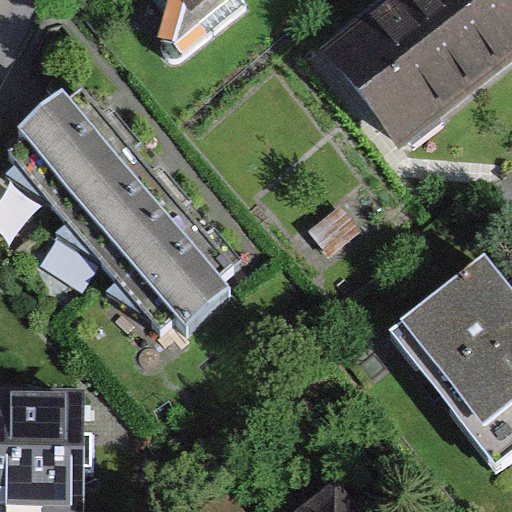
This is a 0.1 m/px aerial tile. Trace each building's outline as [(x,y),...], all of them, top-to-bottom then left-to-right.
[(164,0),(173,11),(162,57),(172,65),(182,63),(251,14),(238,0),(164,0)] [(511,0),(391,0),(316,57),(393,158),(511,68),(511,0)] [(175,343),(248,282),(232,263),(198,223),(153,168),(107,114),(93,96),(19,157),(175,343)] [(496,476),(511,463),(511,300),(485,266),(390,339),(496,476)] [(0,511),(90,511),(95,396),(0,392),(0,511)] [(306,511),(355,511),(336,488),(306,511)]
